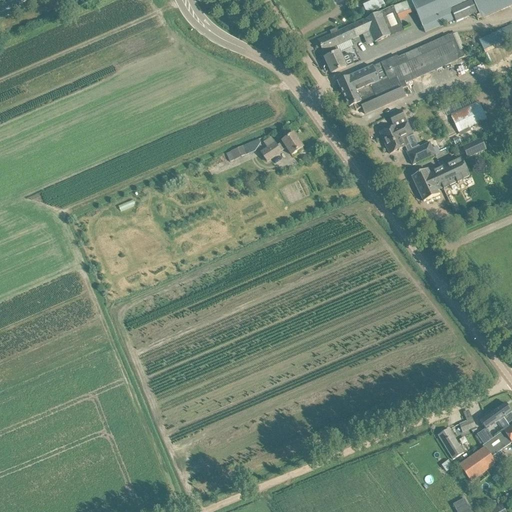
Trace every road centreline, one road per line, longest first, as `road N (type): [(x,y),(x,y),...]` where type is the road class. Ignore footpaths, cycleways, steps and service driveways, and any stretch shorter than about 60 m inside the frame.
road 1 (tertiary): [(510,379),(306,103)]
road 2 (unclassified): [(326,88),(511,339)]
road 3 (track): [(203,511),(422,419)]
road 4 (unclassified): [(511,19),(444,30),(322,83)]
road 5 (tertiary): [(306,103),(269,62),(216,35),(184,0)]
